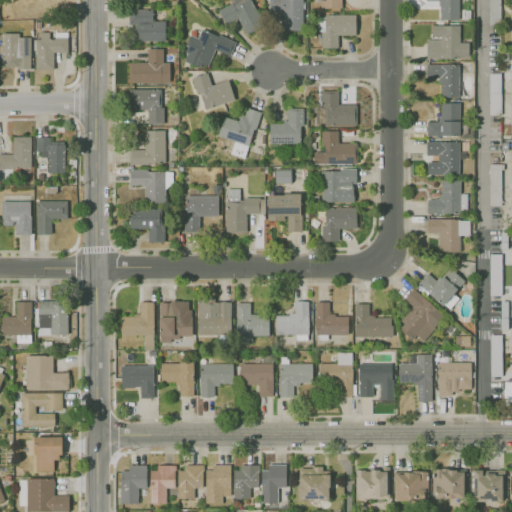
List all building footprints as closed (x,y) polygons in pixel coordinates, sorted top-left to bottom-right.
[(218,8),(224,24),(237,18),(242,30),(261,22),(251,0),(231,0),(232,2),(218,8)] [(301,0),(268,0),(269,15),(282,15),(283,29),(303,28),(301,0)] [(320,0),(321,8),(341,7),(341,0),(320,0)] [(456,20),(456,0),(423,0),(423,1),(435,1),(435,20),(456,20)] [(500,0),(487,0),(488,24),(500,24),(500,0)] [(136,40),(165,40),(164,20),(152,20),(152,8),(128,8),(128,24),(136,24),(136,40)] [(355,14),(319,14),(319,47),(337,47),(337,34),(355,34),(355,14)] [(459,41),(459,25),(431,25),(431,37),(426,37),(426,57),(468,57),(468,41),(459,41)] [(235,42),(201,27),(197,37),(191,35),(181,58),(206,69),(214,48),(229,54),(235,42)] [(53,69),(53,52),(67,52),(67,33),(49,33),(49,31),(36,32),(37,69),(53,69)] [(30,36),(19,36),(19,32),(1,32),(1,68),(29,68),(30,36)] [(169,62),(162,61),(163,48),(147,48),(147,62),(129,62),(129,82),(169,82),(169,62)] [(458,63),(426,64),(427,81),(439,80),(439,96),(459,96),(458,63)] [(228,79),(210,84),(207,72),(193,76),(202,109),(234,99),(228,79)] [(499,72),(487,73),(488,114),(500,114),(499,72)] [(163,123),(163,106),(158,105),(158,89),(128,88),(128,108),(148,109),(147,123),(163,123)] [(337,103),(337,91),(324,90),(323,124),(354,125),(354,104),(337,103)] [(426,121),(426,135),(459,134),(459,102),(439,102),(440,121),(426,121)] [(259,110),(243,106),(239,120),(223,115),(216,137),(234,142),(231,154),(245,158),(259,110)] [(268,143),(301,143),(301,107),(287,108),(287,122),(268,122),(268,143)] [(129,149),(130,163),(165,162),(164,129),(144,129),(144,148),(129,149)] [(356,163),(356,143),(337,143),(337,130),(322,130),(322,151),(313,151),(313,163),(356,163)] [(30,136),(12,136),(12,153),(0,153),(0,167),(30,167),(30,136)] [(64,173),(64,141),(50,141),(50,136),(36,136),(35,153),(48,154),(47,172),(64,173)] [(458,141),(425,141),(425,155),(437,155),(437,160),(427,161),(427,174),(459,173),(458,141)] [(501,205),(500,163),(488,164),(489,205),(501,205)] [(274,182),(290,182),(290,169),(274,169),(274,182)] [(355,169),(320,169),(321,202),(353,201),(352,183),(355,183),(355,169)] [(128,170),(128,185),(144,185),(144,201),(165,202),(165,186),(171,186),(171,170),(128,170)] [(460,179),(440,179),(439,199),(426,199),(426,212),(466,212),(466,193),(460,193),(460,179)] [(225,232),(246,232),(246,212),(264,212),(264,197),(239,197),(239,188),(226,188),(225,232)] [(266,194),(267,220),(286,220),(286,231),(300,231),(300,193),(266,194)] [(218,195),(184,194),(183,231),(199,231),(199,215),(217,216),(218,195)] [(30,233),(29,200),(1,201),(1,225),(14,224),(15,234),(30,233)] [(66,200),(36,200),(36,233),(51,233),(50,218),(67,218),(66,200)] [(355,228),(355,207),(323,207),(323,241),(339,240),(339,228),(355,228)] [(158,208),(129,209),(129,228),(147,228),(148,241),(164,241),(164,224),(158,225),(158,208)] [(426,232),(438,232),(437,251),(459,251),(459,234),(469,235),(469,219),(426,218),(426,232)] [(489,295),(501,295),(500,253),(489,254),(489,295)] [(436,281),(427,272),(417,283),(442,305),(464,280),(449,267),(436,281)] [(444,314),(412,288),(402,299),(413,307),(397,327),(412,339),(415,334),(423,340),(444,314)] [(66,335),(67,300),(36,299),(35,334),(66,335)] [(30,342),(31,301),(16,300),(15,316),(0,315),(0,334),(16,335),(16,341),(30,342)] [(158,301),(159,338),(191,337),(190,300),(158,301)] [(307,300),(294,301),(294,313),(275,314),(275,334),(295,334),(295,339),(308,339),(307,300)] [(153,301),(139,301),(139,314),(120,314),(120,334),(143,334),(143,349),(153,349),(153,301)] [(197,301),(196,334),(230,334),(230,302),(197,301)] [(347,315),(328,314),(328,301),(315,301),(315,334),(347,334),(347,315)] [(235,336),(268,337),(268,314),(249,314),(249,302),(235,302),(235,336)] [(354,336),(391,336),(391,316),(368,316),(368,302),(354,303),(354,336)] [(501,376),(501,334),(489,334),(489,376),(501,376)] [(351,352),(336,352),(336,362),(318,363),(319,386),(339,386),(339,396),(352,396),(351,352)] [(398,362),(398,382),(417,382),(417,401),(431,400),(431,353),(415,353),(416,362),(398,362)] [(25,389),(68,388),(68,371),(52,371),(52,354),(25,355),(25,389)] [(470,361),(437,361),(437,392),(470,392),(470,361)] [(193,396),(193,362),(160,362),(160,382),(179,381),(179,396),(193,396)] [(272,395),(272,362),(239,362),(239,384),(258,384),(258,396),(272,395)] [(311,362),(278,363),(279,396),(292,396),(292,383),(311,383),(311,362)] [(391,382),(391,362),(358,363),(358,396),(372,396),(372,383),(391,382)] [(199,396),(214,396),(214,383),(232,383),(232,363),(199,363),(199,396)] [(153,397),(153,364),(120,365),(121,387),(139,386),(139,397),(153,397)] [(503,404),(511,404),(511,380),(504,380),(503,404)] [(19,392),(20,426),(54,425),(54,412),(34,413),(34,408),(62,408),(61,391),(19,392)] [(53,470),(53,459),(61,459),(60,436),(33,436),(34,471),(53,470)] [(119,470),(119,503),(138,503),(138,487),(146,487),(146,464),(127,464),(127,470),(119,470)] [(193,497),(193,487),(202,487),(202,465),(177,466),(177,498),(193,497)] [(205,503),(222,502),(221,495),(230,495),(229,465),(204,466),(205,503)] [(233,497),(249,497),(249,487),(258,487),(258,465),(232,466),(233,497)] [(285,465),(260,466),(261,502),(277,502),(277,487),(286,487),(285,465)] [(166,503),(166,487),(174,487),(174,466),(149,466),(149,503),(166,503)] [(329,467),(298,467),(297,498),(329,499),(329,467)] [(388,498),(388,469),(354,470),(355,499),(388,498)] [(464,497),(463,469),(431,469),(432,498),(464,497)] [(501,501),(502,469),(471,469),(470,500),(501,501)] [(393,470),(393,499),(427,500),(428,471),(393,470)] [(68,494),(54,495),(53,477),(25,478),(26,511),(68,511),(68,494)]
